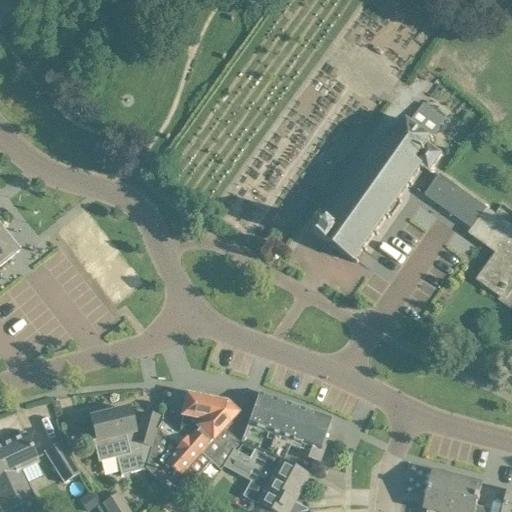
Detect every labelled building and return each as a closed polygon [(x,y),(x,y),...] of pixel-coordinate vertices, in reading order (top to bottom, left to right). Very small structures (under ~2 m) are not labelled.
[(430,173),(444,154),(429,144),(431,141),(433,143),(434,141),(432,140),(433,138),(432,137),(431,139),(411,125),(412,123),(411,122),(409,124),(407,122),(406,124),(408,125),(401,134),(400,133),(399,134),(395,130),(387,141),(384,139),(383,141),(385,143),(375,157),(373,155),(371,158),(374,159),(363,174),(361,173),(360,174),(362,176),(362,177),(358,174),(350,186),(353,189),(352,190),(350,188),(348,190),(351,192),(341,206),(338,205),(337,207),(339,208),(329,223),(327,221),(326,222),(325,221),(315,235),(358,264),(425,169),(430,173)] [(476,281),(499,297),(505,301),(511,292),(511,225),(487,208),(440,175),(425,196),(472,229),(500,249),(476,281)] [(0,266),(19,251),(0,227),(0,266)] [(324,439),(332,419),(315,413),(314,415),(275,402),(276,399),(260,393),(241,445),(243,445),(257,450),(255,456),(263,460),(272,444),(278,447),(273,456),(282,461),(290,446),(301,450),(299,456),(319,463),(328,440),(324,439)] [(232,438),(223,429),(237,414),(226,404),(187,396),(183,415),(201,420),(203,423),(185,442),(161,421),(156,429),(145,470),(167,491),(171,486),(181,495),(181,494),(184,492),(197,477),(199,475),(210,462),(232,438)] [(130,473),(145,470),(156,429),(159,417),(144,413),(139,430),(134,431),(128,410),(91,419),(96,438),(90,439),(93,451),(95,450),(98,463),(126,456),(130,473)] [(40,511),(22,472),(38,463),(34,453),(25,435),(0,446),(0,466),(20,511),(40,511)] [(243,445),(241,445),(232,438),(210,462),(220,471),(243,445)] [(44,452),(64,483),(80,473),(60,442),(44,452)] [(256,472),(243,496),(255,503),(270,511),(305,511),(309,511),(299,506),(293,503),(299,491),(308,475),(282,461),(273,456),(278,447),(272,444),(263,460),(258,469),(256,472)] [(0,508),(1,511),(20,511),(0,466),(0,508)] [(205,481),(199,475),(197,477),(184,492),(181,494),(188,500),(205,481)] [(490,511),(491,510),(477,506),(479,497),(482,487),(482,486),(436,475),(431,491),(426,511),(490,511)] [(91,493),(79,500),(85,511),(88,511),(98,506),(91,493)] [(130,511),(125,502),(108,511),(130,511)] [(270,511),(255,503),(250,511),(270,511)]
